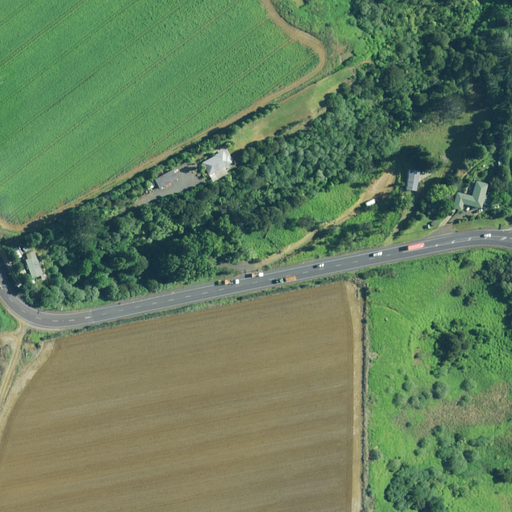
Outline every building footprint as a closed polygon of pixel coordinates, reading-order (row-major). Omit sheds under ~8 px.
[(215,156),(202,163),(209,176),(232,164),(227,155),(226,156),(223,151),(214,155),(215,156)] [(176,179),(171,170),(154,180),(158,188),(176,179)] [(419,172),(409,171),(406,190),(416,191),(419,172)] [(479,207),(480,202),(484,182),(472,180),(471,180),(468,195),(461,193),(452,191),(449,207),(453,208),(458,209),(458,208),(459,203),(468,205),(479,207)] [(22,255),(17,246),(12,248),(17,258),(22,255)] [(26,259),(32,278),(41,275),(42,278),(46,276),(45,273),(43,273),(41,267),(43,267),(41,261),(38,262),(34,250),(26,253),(28,258),(26,259)]
